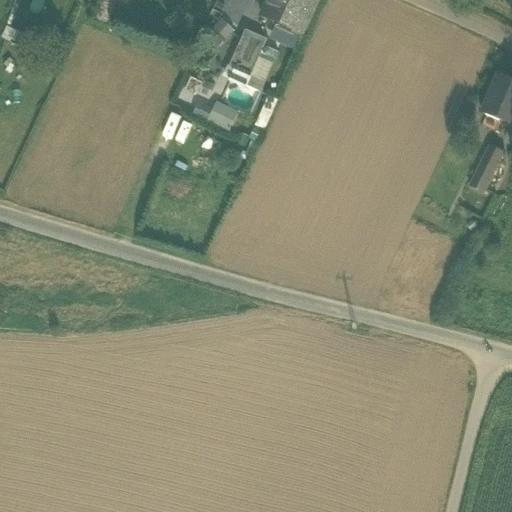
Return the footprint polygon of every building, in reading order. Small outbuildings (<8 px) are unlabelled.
[(101,0),(94,17),(105,21),(113,3),(106,0),(101,0)] [(269,0),(261,19),(299,36),(315,0),(269,0)] [(210,31),(222,44),(232,34),(220,21),(210,31)] [(229,67),(251,77),(267,41),(245,31),(229,67)] [(482,114),(511,127),(511,82),(498,77),(482,114)] [(269,121),(276,98),(265,94),(258,118),(269,121)] [(206,115),(231,125),(237,110),(212,100),(206,115)] [(470,188),(483,195),(503,154),(490,148),(470,188)]
